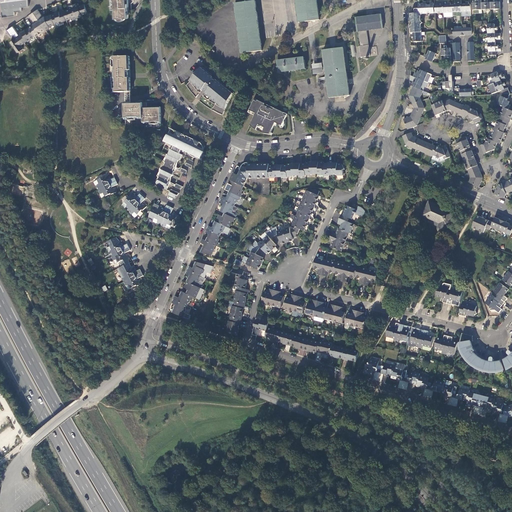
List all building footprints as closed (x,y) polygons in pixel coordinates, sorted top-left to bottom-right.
[(1,0),(3,17),(15,16),(15,12),(22,11),(22,7),(29,7),(28,0),(1,0)] [(113,0),(114,0),(115,0),(116,19),(117,19),(120,21),(123,21),(125,20),(124,18),(128,18),(128,7),(129,7),(128,0),(113,0)] [(296,0),(299,23),(320,20),(317,0),(296,0)] [(444,0),(436,1),(436,5),(435,5),(435,14),(444,13),(444,5),(444,0)] [(448,0),(447,0),(444,0),(444,5),(444,13),(453,13),(453,4),(451,5),(451,2),(449,2),(448,0)] [(462,4),(462,0),(456,0),(454,0),(454,4),(453,4),(453,13),(462,12),(462,4)] [(473,10),(482,10),(482,3),(479,3),(479,0),(476,1),(476,3),(473,3),(473,10)] [(482,10),(491,9),(491,2),(488,2),(487,0),(485,0),(485,2),(482,3),(482,10)] [(491,2),(491,9),(500,9),(499,0),(493,0),(494,2),(491,2)] [(256,1),(235,4),(242,54),(263,51),(256,1)] [(471,12),(471,4),(469,4),(469,2),(466,2),(466,4),(462,4),(462,12),(471,12)] [(89,13),(85,4),(80,6),(79,3),(78,4),(78,3),(74,4),(79,18),(84,17),(85,15),(89,13)] [(435,5),(435,3),(419,4),(419,9),(420,11),(423,14),(435,14),(435,5)] [(74,20),(79,18),(74,4),(70,6),(70,7),(69,7),(70,9),(64,11),(67,21),(74,19),(74,20)] [(44,17),(38,9),(36,10),(36,11),(39,14),(34,17),(36,20),(38,18),(47,30),(51,27),(51,26),(56,25),(52,15),(46,17),(46,16),(44,17)] [(56,25),(67,21),(64,11),(64,10),(60,11),(60,12),(52,15),(56,25)] [(36,37),(47,30),(38,18),(36,20),(34,17),(39,14),(36,11),(30,15),(36,24),(30,28),(36,36),(36,37)] [(381,14),(356,16),(359,46),(356,46),(357,57),(371,56),(371,55),(377,55),(376,46),(368,47),(367,30),(383,28),(381,14)] [(419,14),(415,14),(411,14),(412,33),(414,33),(421,33),(421,16),(419,14)] [(495,24),(488,24),(488,33),(496,33),(495,30),(497,30),(497,27),(495,27),(495,24)] [(16,38),(11,42),(19,53),(24,49),(22,45),(25,43),(19,34),(14,27),(8,31),(12,37),(14,35),(16,38)] [(32,39),(36,36),(30,28),(22,33),(22,32),(19,34),(25,43),(28,41),(29,42),(32,39)] [(421,41),(421,33),(414,33),(414,34),(412,34),(412,37),(414,37),(414,42),(421,41)] [(496,36),(496,33),(488,33),(489,43),(496,42),(496,39),(498,39),(498,36),(496,36)] [(496,45),(496,42),(489,43),(489,56),(497,55),(496,52),(501,51),(501,46),(498,46),(498,45),(496,45)] [(441,49),(442,56),(451,55),(450,48),(447,48),(446,46),(444,46),(444,48),(441,49)] [(326,69),(330,98),(350,96),(344,48),(323,51),(326,67),(323,67),(323,70),(326,69)] [(426,54),(424,57),(427,58),(427,60),(433,62),(436,53),(429,51),(427,55),(426,54)] [(130,70),(130,56),(124,56),(124,55),(116,56),(114,56),(114,60),(115,60),(115,70),(114,70),(114,78),(115,78),(115,88),(115,92),(124,92),(124,94),(126,95),(131,95),(131,78),(130,78),(130,73),(130,70)] [(278,61),(280,73),(306,69),(305,57),(278,61)] [(324,73),(323,70),(323,67),(323,63),(313,64),(314,74),(324,73)] [(213,110),(223,115),(233,93),(217,80),(216,81),(213,78),(214,77),(202,67),(187,85),(193,92),(196,97),(198,98),(200,100),(207,106),(213,110)] [(415,73),(413,77),(418,79),(425,82),(428,83),(432,75),(421,70),(421,72),(419,71),(417,74),(415,73)] [(498,72),(491,75),(492,77),(495,83),(502,81),(501,78),(503,77),(502,74),(500,75),(498,72)] [(428,83),(425,82),(418,79),(413,77),(410,76),(410,80),(414,82),(413,85),(415,85),(414,87),(420,90),(422,90),(423,91),(425,87),(426,88),(428,83)] [(491,85),(489,85),(493,94),(498,92),(502,90),(502,91),(503,93),(510,94),(508,88),(505,90),(504,86),(506,86),(505,83),(503,84),(502,81),(495,83),(491,85)] [(414,87),(413,87),(412,88),(409,96),(414,108),(410,117),(404,119),(408,130),(417,126),(424,108),(420,98),(423,91),(422,90),(420,90),(414,87)] [(503,93),(498,105),(504,107),(509,110),(511,105),(510,104),(511,102),(508,101),(511,94),(510,94),(503,93)] [(263,133),(270,134),(272,135),(273,133),(271,132),(276,123),(282,125),(287,114),(256,99),(249,112),(256,115),(251,125),(253,127),(257,130),(260,131),(263,133)] [(475,123),(483,120),(481,114),(478,115),(477,111),(470,108),(471,107),(466,105),(465,106),(450,99),(443,102),(442,101),(431,105),(434,112),(436,116),(450,110),(473,120),(475,123)] [(157,123),(161,123),(161,121),(162,121),(162,113),(161,113),(161,107),(147,107),(147,102),(142,103),(125,103),(125,119),(129,119),(129,118),(139,118),(139,119),(143,119),(143,124),(147,123),(157,122),(157,123)] [(511,110),(509,110),(504,107),(490,140),(488,139),(486,144),(481,146),(484,154),(495,150),(496,146),(497,143),(500,144),(502,138),(505,133),(504,132),(505,129),(507,128),(507,127),(511,117),(511,115),(511,110)] [(172,129),(164,147),(171,151),(169,154),(168,154),(165,162),(159,177),(160,177),(158,181),(156,184),(167,190),(169,186),(168,186),(167,185),(168,184),(169,184),(170,182),(169,182),(170,179),(169,179),(170,177),(171,177),(171,178),(174,175),(174,171),(173,171),(174,169),(175,169),(176,167),(175,167),(176,165),(175,164),(176,162),(177,163),(179,159),(181,160),(182,156),(188,159),(186,165),(192,168),(194,161),(192,161),(195,156),(201,158),(204,152),(203,151),(205,146),(200,143),(201,142),(195,140),(188,136),(187,138),(182,136),(183,134),(179,132),(172,129)] [(411,133),(402,136),(406,146),(433,157),(433,156),(440,158),(443,157),(444,159),(451,157),(447,148),(444,150),(441,148),(432,144),(423,141),(413,136),(411,133)] [(469,183),(479,187),(483,178),(481,173),(476,161),(473,154),(469,143),(466,136),(456,140),(471,178),(469,183)] [(315,174),(315,163),(310,163),(306,163),(306,164),(306,175),(312,175),(311,174),(315,174)] [(319,163),(315,163),(315,174),(319,174),(319,175),(324,175),(324,164),(324,163),(319,163)] [(333,175),(333,163),(328,164),(324,164),(324,175),(324,176),(330,176),(330,175),(333,175)] [(338,163),(333,163),(333,175),(337,175),(337,176),(343,176),(343,166),(342,165),(338,165),(338,163)] [(234,173),(231,180),(244,186),(244,187),(248,178),(270,178),(270,166),(270,164),(249,164),(249,170),(243,170),(240,176),(234,173)] [(293,164),(288,164),(288,165),(288,176),(293,176),(293,175),(297,175),(297,164),(293,164)] [(301,164),(297,164),(297,175),(301,175),(301,176),(306,176),(306,175),(306,164),(301,164)] [(283,165),(279,166),(279,177),(282,177),(282,178),(288,178),(288,176),(288,165),(283,165)] [(235,171),(234,173),(240,176),(243,170),(239,169),(240,167),(238,166),(235,171)] [(279,177),(279,166),(274,166),(270,166),(270,178),(276,178),(276,177),(279,177)] [(98,190),(116,181),(115,178),(108,181),(108,179),(110,178),(108,174),(103,176),(103,177),(94,181),(98,190)] [(231,180),(229,183),(233,185),(232,188),(234,189),(232,193),(241,197),(243,193),(242,193),(243,190),(243,189),(244,186),(231,180)] [(506,194),(511,191),(511,180),(511,181),(501,185),(498,186),(495,194),(505,198),(506,194)] [(118,184),(116,181),(98,190),(102,198),(111,194),(116,192),(114,187),(112,188),(111,187),(118,184)] [(306,192),(304,196),(316,201),(317,199),(318,200),(320,195),(319,194),(320,191),(315,189),(314,192),(308,190),(307,193),(306,192)] [(129,211),(142,196),(140,194),(135,199),(134,198),(135,196),(132,193),(128,197),(129,197),(122,205),(129,211)] [(223,196),(221,199),(235,206),(236,203),(237,203),(238,200),(239,201),(241,197),(232,193),(231,196),(229,195),(227,198),(223,196)] [(145,199),(142,196),(129,211),(135,217),(142,210),(143,210),(146,206),(143,203),(141,205),(140,204),(145,199)] [(316,201),(304,196),(303,199),(305,199),(303,202),(315,207),(317,202),(315,202),(316,201)] [(221,199),(220,203),(223,205),(222,208),(224,209),(223,212),(225,213),(226,214),(232,216),(233,213),(234,213),(233,212),(234,209),(233,208),(235,206),(221,199)] [(315,207),(303,202),(302,204),(301,204),(300,207),(311,212),(312,211),(313,211),(315,207)] [(454,213),(430,202),(424,216),(441,223),(439,227),(439,228),(439,229),(439,230),(440,231),(441,232),(442,232),(443,232),(444,232),(445,232),(445,231),(448,226),(454,213)] [(164,211),(162,211),(164,208),(159,206),(160,205),(155,203),(149,217),(154,219),(153,221),(161,225),(170,207),(166,205),(164,211)] [(351,222),(353,219),(355,213),(363,217),(366,211),(364,208),(362,207),(361,206),(359,205),(358,209),(348,205),(344,213),(344,214),(342,214),(340,217),(351,222)] [(173,208),(170,207),(161,225),(169,229),(174,220),(177,215),(172,213),(171,215),(170,215),(173,208)] [(311,212),(300,207),(298,210),(300,211),(299,213),(310,218),(312,214),(310,213),(311,212)] [(310,218),(299,213),(297,216),(296,215),(295,218),(306,223),(307,222),(308,223),(310,218)] [(219,215),(216,221),(218,222),(227,226),(230,228),(233,221),(234,222),(236,218),(235,218),(232,216),(226,214),(225,217),(223,216),(219,215)] [(472,228),(484,233),(486,228),(490,230),(492,227),(507,233),(506,234),(511,236),(511,232),(511,222),(511,224),(509,224),(504,221),(505,221),(500,219),(498,218),(498,219),(495,218),(493,222),(490,221),(487,220),(487,219),(482,216),(480,216),(480,217),(478,216),(472,228)] [(351,222),(340,217),(339,221),(342,223),(342,224),(340,228),(350,232),(351,233),(355,224),(354,223),(351,222)] [(306,223),(295,218),(293,222),(295,222),(294,225),(296,226),(295,229),(299,233),(301,228),(305,230),(307,226),(306,225),(306,223)] [(209,226),(207,229),(220,235),(222,233),(223,232),(224,230),(225,230),(227,226),(218,222),(217,225),(214,224),(213,228),(209,226)] [(288,242),(284,230),(282,231),(281,229),(278,230),(277,226),(271,229),(275,236),(279,234),(282,242),(283,242),(284,243),(288,242)] [(299,233),(295,229),(292,230),(290,226),(286,227),(287,229),(284,230),(288,242),(293,240),(292,239),(294,239),(294,237),(297,236),(297,234),(299,233)] [(340,228),(339,228),(337,231),(337,233),(333,231),(332,235),(346,241),(350,232),(340,228)] [(207,229),(206,232),(210,234),(208,237),(211,239),(209,242),(216,245),(218,246),(220,242),(219,242),(220,239),(219,238),(220,235),(207,229)] [(275,236),(271,229),(266,231),(268,235),(266,237),(267,238),(264,240),(273,250),(275,252),(279,249),(275,245),(277,244),(271,238),(275,236)] [(346,241),(332,235),(330,239),(333,241),(333,242),(331,246),(342,250),(346,241)] [(117,238),(116,237),(108,241),(109,244),(111,244),(112,246),(106,248),(111,256),(129,247),(127,244),(121,247),(120,246),(122,245),(120,240),(119,240),(117,238)] [(203,238),(201,242),(205,244),(204,247),(206,248),(204,253),(212,256),(214,252),(215,249),(215,248),(216,245),(209,242),(207,240),(203,238)] [(273,250),(264,240),(263,242),(262,241),(259,243),(256,240),(253,245),(258,250),(261,246),(267,253),(268,252),(269,253),(273,250)] [(258,250),(253,245),(251,248),(249,250),(252,252),(251,255),(252,256),(251,258),(262,263),(264,259),(263,258),(264,257),(256,253),(258,250)] [(115,264),(120,262),(122,266),(129,263),(128,262),(128,259),(129,258),(127,253),(125,254),(124,253),(130,250),(129,247),(111,256),(115,264)] [(67,248),(63,253),(68,257),(72,252),(67,248)] [(319,274),(323,275),(326,260),(316,257),(313,267),(315,267),(316,269),(318,268),(320,268),(319,274)] [(262,263),(251,258),(250,261),(248,260),(247,263),(258,269),(259,267),(260,268),(262,263)] [(67,272),(73,269),(68,259),(62,263),(67,272)] [(326,260),(323,275),(326,276),(328,270),(329,271),(330,271),(331,273),(333,272),(335,272),(337,262),(326,260)] [(190,266),(188,270),(201,276),(203,273),(204,273),(205,270),(208,265),(200,262),(198,266),(196,265),(194,268),(190,266)] [(337,262),(335,272),(336,273),(337,274),(339,273),(341,274),(340,279),(344,280),(348,265),(337,262)] [(348,265),(344,280),(347,281),(349,276),(351,276),(352,278),(354,277),(356,277),(356,276),(358,268),(348,265)] [(124,282),(142,272),(140,269),(134,272),(133,271),(135,270),(133,266),(128,268),(129,269),(120,273),(124,282)] [(361,283),(365,284),(369,269),(358,266),(358,268),(356,276),(357,276),(358,278),(360,277),(361,277),(362,277),(361,283)] [(244,279),(245,275),(243,274),(244,271),(234,268),(233,272),(237,273),(236,278),(237,278),(235,286),(239,286),(246,288),(248,280),(244,279)] [(375,281),(377,281),(379,271),(369,269),(365,284),(368,285),(370,279),(372,280),(373,282),(375,281)] [(201,276),(188,270),(186,273),(191,275),(190,278),(192,279),(190,283),(202,288),(203,286),(201,285),(202,284),(203,284),(206,278),(201,276)] [(511,273),(510,272),(509,271),(503,280),(511,286),(511,285),(511,273)] [(143,276),(142,272),(124,282),(128,289),(137,285),(137,286),(142,283),(140,279),(138,280),(137,279),(143,276)] [(190,283),(188,282),(185,288),(189,290),(190,291),(189,294),(194,297),(200,299),(205,290),(202,288),(190,283)] [(452,285),(445,283),(444,283),(443,286),(439,285),(437,295),(444,297),(443,301),(448,303),(450,293),(451,289),(452,285)] [(497,295),(505,302),(508,298),(504,296),(509,289),(501,283),(494,291),(495,292),(498,294),(497,295)] [(235,301),(246,304),(246,300),(247,293),(248,294),(249,289),(246,288),(239,286),(238,290),(236,290),(234,301),(235,301)] [(272,289),(271,290),(266,289),(262,302),(272,305),(276,290),(272,289)] [(450,293),(448,303),(452,304),(453,300),(460,302),(463,291),(453,289),(452,290),(452,293),(450,293)] [(280,291),(276,290),(272,305),(282,307),(284,296),(281,295),(279,294),(280,291)] [(174,300),(187,306),(189,303),(190,303),(191,300),(192,300),(194,297),(189,294),(187,293),(185,292),(183,296),(181,295),(180,298),(176,296),(174,300)] [(294,310),(298,295),(293,294),(292,298),(291,297),(287,296),(284,308),(294,310)] [(503,305),(505,302),(497,295),(496,297),(493,295),(492,294),(486,302),(489,305),(489,307),(496,306),(499,302),(503,305)] [(294,310),(293,313),(303,316),(306,301),(303,300),(301,300),(302,296),(298,295),(294,310)] [(315,316),(319,300),(315,299),(314,304),(312,303),(309,302),(306,314),(315,316)] [(175,313),(184,317),(186,313),(185,312),(187,310),(186,308),(187,306),(174,300),(172,303),(177,305),(175,309),(177,310),(175,313)] [(325,318),(327,307),(324,306),(322,305),(323,301),(319,300),(315,316),(325,318)] [(231,316),(242,319),(243,315),(242,315),(244,308),(244,309),(246,304),(235,301),(234,306),(233,305),(230,316),(231,316)] [(462,307),(460,314),(467,316),(467,314),(472,315),(477,312),(475,310),(476,306),(467,303),(467,305),(466,308),(462,307)] [(334,320),(338,305),(334,304),(333,308),(331,308),(327,307),(325,318),(334,320)] [(341,306),(338,305),(334,320),(343,323),(346,311),(342,310),(340,310),(341,306)] [(346,323),(355,325),(359,310),(355,309),(354,313),(352,313),(349,312),(346,323)] [(355,325),(365,328),(368,316),(364,315),(362,315),(363,311),(359,310),(355,325)] [(261,321),(256,320),(255,325),(259,326),(258,328),(268,330),(268,327),(271,316),(264,314),(263,319),(262,318),(261,321)] [(226,332),(238,335),(239,330),(238,330),(240,323),(241,324),(242,319),(231,316),(230,321),(229,320),(226,332)] [(401,324),(397,323),(395,327),(389,326),(387,333),(391,334),(390,335),(395,337),(394,340),(397,341),(401,324)] [(405,325),(401,324),(397,341),(399,341),(400,338),(405,339),(405,337),(408,338),(410,331),(404,329),(405,325)] [(268,327),(268,330),(266,337),(275,339),(275,340),(279,341),(281,331),(281,330),(268,327)] [(421,346),(425,330),(421,329),(420,333),(413,332),(411,339),(415,340),(415,341),(419,343),(418,346),(421,346)] [(429,331),(425,330),(421,346),(423,347),(424,344),(428,345),(429,343),(432,344),(434,337),(428,335),(429,331)] [(281,331),(279,341),(288,343),(288,344),(292,345),(294,335),(294,334),(281,331)] [(503,371),(505,370),(501,360),(498,360),(494,360),(494,358),(491,358),(491,360),(489,360),(487,359),(485,359),(485,358),(482,356),(481,356),(480,355),(479,355),(479,354),(477,353),(476,351),(475,350),(475,349),(474,347),(473,346),(473,345),(472,344),(472,343),(472,342),(472,341),(472,335),(463,333),(460,344),(461,344),(462,348),(463,351),(464,354),(466,357),(467,358),(469,360),(470,361),(472,363),(474,365),(475,366),(476,367),(478,368),(479,368),(482,369),(483,370),(486,371),(488,371),(491,372),(499,372),(500,371),(502,371),(503,371)] [(294,335),(292,345),(301,347),(300,347),(305,349),(307,338),(294,335)] [(445,352),(449,336),(445,335),(444,339),(438,337),(436,345),(439,346),(439,348),(443,349),(442,352),(445,352)] [(453,337),(449,336),(445,352),(447,353),(448,350),(453,351),(453,349),(457,350),(459,343),(452,341),(453,337)] [(307,338),(305,349),(309,350),(309,349),(318,351),(318,350),(320,341),(307,338)] [(334,343),(321,340),(320,341),(318,350),(322,352),(323,351),(331,353),(333,344),(334,343)] [(331,353),(331,355),(335,356),(335,355),(344,357),(346,347),(333,344),(331,353)] [(348,358),(357,360),(359,350),(346,347),(344,357),(344,358),(348,359),(348,358)] [(376,371),(374,379),(378,380),(381,369),(378,369),(378,367),(380,361),(370,358),(368,364),(367,363),(365,368),(376,371)] [(381,369),(378,380),(382,381),(384,373),(393,376),(396,365),(386,362),(385,366),(384,369),(383,370),(381,369)] [(406,364),(396,362),(396,365),(393,376),(392,378),(402,380),(399,388),(403,388),(406,378),(404,377),(403,376),(405,369),(406,364)] [(406,378),(403,388),(407,389),(409,382),(418,384),(420,375),(420,373),(411,371),(410,378),(408,378),(406,378)] [(426,388),(424,396),(428,397),(431,387),(429,386),(428,385),(430,378),(420,375),(418,384),(417,386),(426,388)] [(431,387),(428,397),(432,398),(434,390),(442,393),(445,384),(445,382),(436,380),(434,386),(433,387),(431,387)] [(451,397),(449,404),(453,405),(456,395),(458,387),(445,384),(442,393),(442,394),(451,397)] [(456,395),(453,405),(457,406),(459,399),(467,401),(470,392),(470,390),(461,388),(459,395),(458,395),(456,395)] [(482,395),(470,392),(467,401),(467,403),(476,405),(474,413),(478,414),(482,395)] [(495,400),(495,399),(482,395),(478,414),(482,415),(484,407),(492,409),(495,400)] [(501,413),(499,421),(503,422),(505,412),(503,411),(502,410),(504,403),(495,400),(492,409),(492,411),(501,413)] [(505,412),(503,422),(506,423),(508,415),(511,416),(511,404),(509,406),(507,405),(505,412)]
